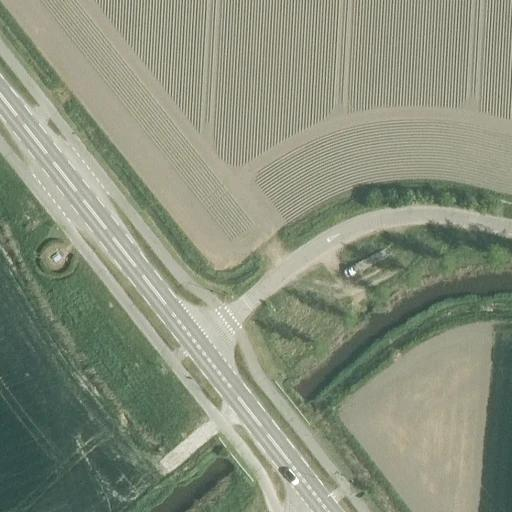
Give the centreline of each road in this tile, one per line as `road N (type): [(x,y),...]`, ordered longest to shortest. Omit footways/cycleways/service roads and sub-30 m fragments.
road 1 (unclassified): [(511,236),(423,215),(368,219),(326,240),(195,345)]
road 2 (secondary): [(0,100),(195,345)]
road 3 (secondary): [(318,506),(195,345)]
